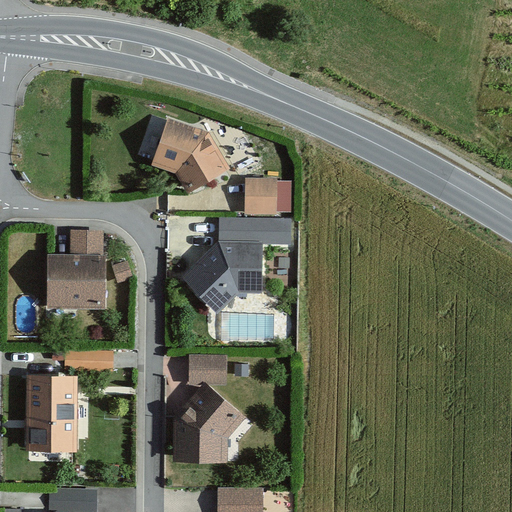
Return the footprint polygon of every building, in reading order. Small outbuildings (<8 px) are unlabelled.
[(227,171),(207,136),(166,123),(151,166),(177,175),(187,193),(227,171)] [(274,182),(244,182),(244,215),(274,215),(274,182)] [(288,223),(218,222),(218,243),(259,244),(288,245),(288,223)] [(218,243),(179,279),(216,314),(237,295),(259,295),(259,244),(218,243)] [(101,259),(47,258),(46,309),(101,310),(101,259)] [(111,268),(117,285),(129,281),(123,264),(111,268)] [(107,355),(64,355),(64,371),(107,371),(107,355)] [(189,358),(189,383),(223,383),(223,358),(189,358)] [(73,377),(25,377),(25,450),(72,450),(73,377)] [(242,419),(204,385),(173,420),(174,461),(224,460),(224,439),(242,419)]
